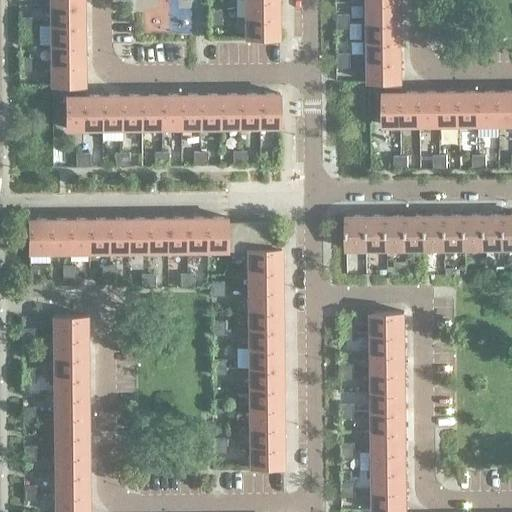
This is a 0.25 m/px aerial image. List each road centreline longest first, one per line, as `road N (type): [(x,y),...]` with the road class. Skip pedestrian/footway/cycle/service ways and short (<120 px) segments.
road 1 (residential): [(313,506),(107,507),(105,287)]
road 2 (residential): [(511,500),(422,501),(425,290),(310,290)]
road 3 (residential): [(308,69),(103,70),(103,0)]
road 4 (residential): [(313,506),(310,290)]
road 5 (residential): [(511,188),(310,189)]
road 6 (residential): [(511,73),(428,73),(420,65),(419,0)]
road 7 (residential): [(310,189),(308,69)]
